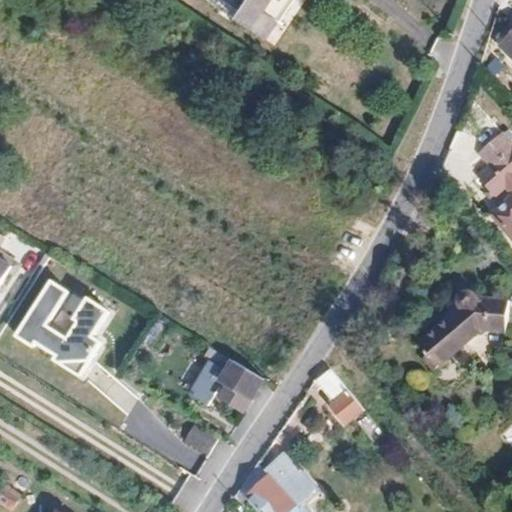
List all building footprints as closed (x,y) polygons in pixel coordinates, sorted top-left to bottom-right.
[(229,0),(226,6),(251,23),(262,7),(251,0),(229,0)] [(251,0),(262,7),(251,23),(273,39),(285,23),(284,22),(293,8),(295,9),(301,0),(251,0)] [(285,23),(293,28),(312,0),(301,0),(295,9),(293,8),(284,22),(285,23)] [(511,36),(502,46),(511,55),(511,36)] [(511,142),(504,134),(490,147),(481,155),(491,168),(480,177),(490,188),(496,195),(507,186),(511,190),(511,199),(494,215),(511,235),(511,142)] [(490,201),(496,195),(490,188),(483,193),(490,201)] [(0,231),(0,308),(24,272),(0,256),(0,251),(9,237),(0,231)] [(76,290),(54,277),(17,337),(33,346),(38,338),(61,352),(55,363),(83,380),(106,343),(95,337),(110,313),(90,301),(69,335),(54,326),(76,290)] [(440,367),(485,330),(508,333),(511,302),(476,297),(471,293),(467,292),(461,296),(461,297),(452,303),(454,316),(438,329),(422,343),(440,367)] [(235,402),(252,414),(272,383),(235,360),(223,378),(242,391),(235,402)] [(366,412),(332,370),(318,382),(337,405),(332,408),(347,427),(366,412)] [(207,453),(217,440),(195,425),(185,438),(207,453)] [(273,477),(249,500),(260,511),(290,511),(298,505),(302,509),(320,493),(316,489),(317,488),(285,454),(276,463),(268,471),(273,477)] [(260,463),(237,499),(243,505),(249,500),(273,477),(268,471),(260,463)] [(6,481),(0,490),(0,502),(13,511),(14,511),(26,493),(6,481)]
